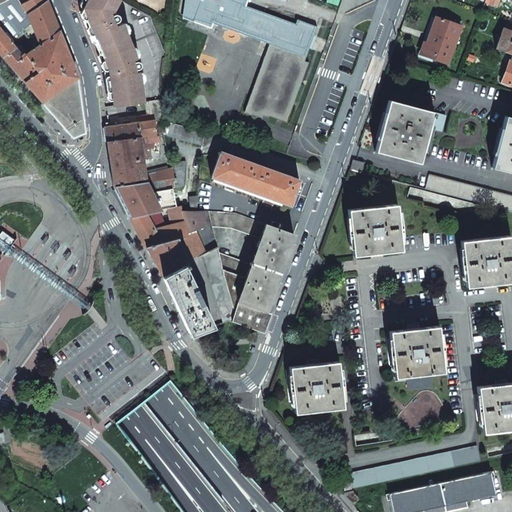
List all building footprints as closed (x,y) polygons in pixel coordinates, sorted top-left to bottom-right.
[(37,97),(73,138),(85,133),(77,78),(77,77),(46,0),(0,0),(0,54),(28,87),(37,97)] [(163,54),(150,16),(120,0),(118,0),(115,6),(104,0),(92,0),(91,3),(86,1),(82,7),(108,70),(108,74),(111,76),(109,80),(112,106),(146,102),(160,100),(160,80),(163,54)] [(304,61),(317,27),(297,20),(296,24),(245,6),(247,0),(200,0),(193,22),(211,28),(212,23),(269,44),(244,112),(262,118),(263,114),(286,122),(308,63),(304,61)] [(423,42),(418,54),(447,64),(460,26),(435,17),(425,44),(423,42)] [(511,31),(503,28),(495,48),(511,54),(511,31)] [(511,54),(502,82),(511,85),(511,54)] [(159,120),(160,100),(146,102),(147,110),(146,110),(146,115),(136,116),(137,122),(103,127),(105,141),(139,136),(139,137),(142,136),(162,132),(159,120)] [(388,100),(374,151),(419,163),(428,128),(440,132),(445,116),(388,100)] [(511,117),(505,116),(491,167),(511,172),(511,117)] [(202,145),(204,132),(163,121),(166,136),(202,145)] [(112,186),(173,178),(168,157),(164,158),(166,169),(144,175),(142,159),(150,157),(148,146),(140,147),(140,143),(143,142),(142,136),(139,137),(139,136),(105,141),(112,186)] [(290,205),(299,180),(220,152),(211,177),(290,205)] [(353,160),(350,169),(361,172),(363,163),(353,160)] [(183,185),(185,161),(173,164),(176,178),(174,178),(176,188),(183,185)] [(511,195),(428,174),(424,188),(511,210),(511,195)] [(154,191),(175,186),(173,178),(112,186),(127,218),(144,214),(158,211),(149,191),(154,189),(154,191)] [(189,197),(190,211),(198,211),(196,196),(189,197)] [(167,208),(180,205),(179,200),(161,204),(162,210),(167,208)] [(401,250),(396,204),(347,210),(352,256),(365,254),(365,252),(387,249),(388,252),(401,250)] [(175,237),(176,239),(187,237),(182,211),(180,205),(167,208),(170,223),(160,225),(159,222),(152,227),(144,214),(127,218),(144,247),(175,237)] [(205,227),(204,211),(198,211),(190,211),(182,211),(187,233),(205,227)] [(287,254),(294,234),(235,213),(208,211),(212,227),(231,227),(260,238),(250,265),(218,254),(222,270),(246,278),(237,302),(266,312),(273,293),(287,254)] [(0,235),(0,244),(3,247),(2,250),(3,252),(4,255),(7,256),(9,256),(12,255),(14,253),(14,251),(14,250),(14,248),(12,245),(15,242),(2,232),(0,235)] [(48,238),(44,236),(39,243),(43,246),(47,240),(48,238)] [(511,281),(511,266),(509,236),(460,241),(465,287),(478,285),(478,283),(500,280),(500,283),(511,281)] [(185,264),(193,259),(187,237),(176,239),(175,237),(144,247),(161,276),(185,264)] [(60,246),(56,244),(51,251),(55,254),(59,248),(60,246)] [(218,254),(216,247),(203,254),(224,323),(231,321),(232,321),(235,310),(223,276),(222,270),(218,254)] [(71,252),(67,249),(62,257),(66,259),(70,253),(71,252)] [(91,306),(14,252),(14,251),(14,253),(12,255),(9,256),(87,311),(91,306)] [(185,266),(185,264),(161,276),(188,335),(191,334),(211,327),(183,267),(185,266)] [(76,271),(72,268),(67,276),(71,278),(75,272),(76,271)] [(246,278),(222,270),(223,276),(235,310),(232,321),(263,333),(270,313),(266,312),(237,302),(246,278)] [(442,371),(437,326),(424,327),(425,330),(402,332),(402,330),(389,331),(393,366),(394,377),(406,376),(407,390),(433,387),(431,373),(442,371)] [(342,407),(337,361),(324,363),(324,365),(302,368),(302,365),(289,366),(294,413),(342,407)] [(511,429),(511,384),(490,387),(490,385),(476,386),(482,433),(511,429)] [(480,461),(477,446),(348,474),(351,489),(480,461)] [(496,494),(491,471),(388,493),(392,511),(413,511),(423,510),(423,511),(448,511),(468,508),(466,501),(496,494)] [(340,475),(345,493),(352,491),(351,489),(348,474),(348,473),(340,475)] [(352,493),(352,491),(345,493),(345,494),(353,503),(358,499),(352,493)]
